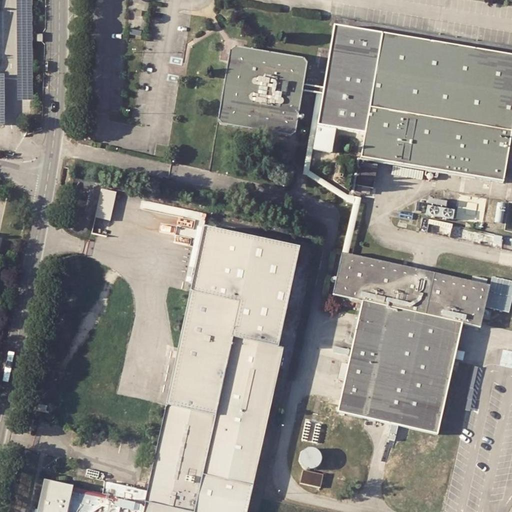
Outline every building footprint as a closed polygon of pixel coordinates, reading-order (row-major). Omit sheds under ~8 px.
[(511,109),(511,56),(330,26),(320,88),(319,95),(314,126),(310,150),(328,153),(332,129),(361,134),(357,159),(390,164),(398,166),(420,169),(500,183),(511,109)] [(219,115),(223,120),(291,136),(295,131),(304,91),(304,83),(308,59),(305,55),(238,42),(230,47),(219,115)] [(320,88),(304,83),(304,91),(313,94),(300,175),(304,176),(307,179),(343,202),(344,196),(305,172),(310,150),(314,126),(319,95),(320,88)] [(398,166),(390,164),(388,175),(397,177),(398,166)] [(420,169),(398,166),(397,177),(419,180),(420,169)] [(357,167),(354,186),(353,192),(366,194),(367,188),(370,189),(373,170),(357,167)] [(117,192),(101,189),(96,207),(94,217),(110,222),(117,192)] [(352,198),(344,196),(343,202),(343,203),(350,204),(352,198)] [(358,199),(352,198),(350,204),(339,253),(345,255),(358,199)] [(502,205),(494,203),(491,223),(499,224),(502,205)] [(451,211),(424,207),(422,216),(449,220),(451,211)] [(300,238),(205,219),(191,285),(239,295),(232,331),(278,341),(300,238)] [(491,236),(489,244),(497,246),(499,237),(491,236)] [(345,255),(339,253),(337,260),(477,291),(478,284),(468,282),(345,255)] [(477,291),(337,260),(329,295),(359,302),(337,399),(334,413),(365,420),(434,435),(459,324),(477,328),(482,307),(492,310),(506,313),(511,285),(511,282),(489,278),(487,286),(483,285),(484,280),(469,277),(468,282),(478,284),(477,291)] [(239,295),(191,285),(167,401),(213,413),(232,331),(239,295)] [(159,448),(253,468),(283,343),(278,341),(232,331),(213,413),(167,401),(159,448)] [(301,426),(299,440),(305,440),(307,427),(301,426)] [(317,429),(311,428),(309,441),(314,443),(317,429)] [(303,452),(302,458),(302,461),(305,465),(307,467),(310,468),(314,469),(318,467),(321,463),(323,458),(322,455),(320,451),(317,448),(313,447),(306,448),(306,449),(303,452)] [(106,493),(90,490),(75,487),(69,511),(243,511),(253,468),(159,448),(151,484),(147,501),(135,499),(137,489),(108,483),(106,493)] [(323,475),(301,470),(299,484),(320,489),(323,475)] [(69,511),(75,487),(46,480),(38,511),(69,511)] [(139,481),(137,489),(135,499),(147,501),(151,484),(139,481)]
